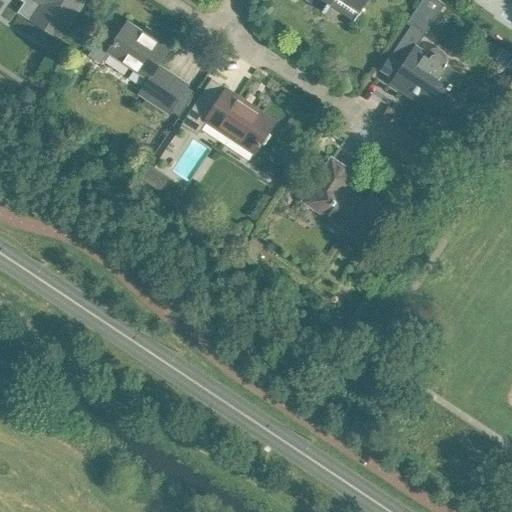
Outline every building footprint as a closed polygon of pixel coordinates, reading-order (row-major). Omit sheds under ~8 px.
[(23,0),(26,1),(18,13),(58,39),(83,0),(23,0)] [(308,0),(323,10),(322,11),(325,13),(330,5),(333,0),(343,0),(361,12),(368,0),(308,0)] [(421,0),(413,13),(431,24),(444,4),(438,0),(421,0)] [(105,28),(87,55),(100,64),(109,51),(149,78),(157,82),(146,98),(169,113),(171,110),(180,116),(196,93),(187,87),(188,85),(158,64),(168,49),(128,22),(118,37),(105,28)] [(413,22),(392,54),(382,69),(395,77),(391,82),(406,92),(409,88),(420,95),(417,100),(433,110),(448,88),(450,89),(453,84),(451,83),(457,73),(447,66),(448,65),(448,63),(448,61),(448,59),(447,55),(446,53),(443,51),(442,50),(439,48),(437,48),(435,48),(433,49),(431,49),(429,50),(428,51),(426,53),(417,46),(427,31),(413,22)] [(212,78),(201,95),(181,125),(197,135),(206,121),(254,153),(276,120),(256,107),(254,111),(227,92),(229,89),(212,78)] [(332,158),(321,174),(303,201),(349,231),(348,232),(368,244),(379,227),(384,231),(398,210),(373,194),(366,203),(345,189),(355,173),(332,158)]
